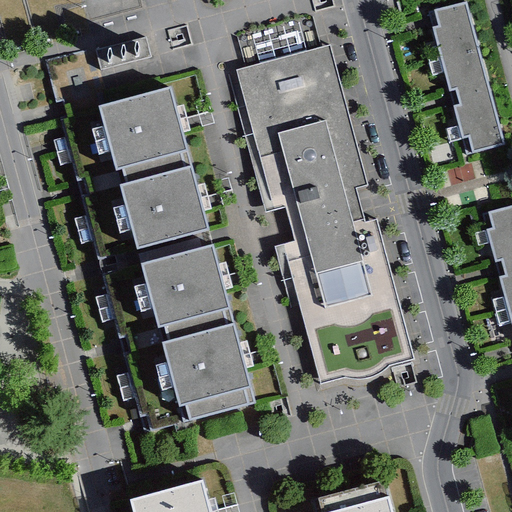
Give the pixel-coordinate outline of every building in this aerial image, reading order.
[(464,7),(423,17),(461,156),(501,145),(464,7)] [(332,45),(227,72),(263,212),(284,207),(295,251),(279,255),(313,391),(416,365),(383,232),(366,236),(355,194),(369,190),(332,45)] [(161,92),(81,110),(169,428),(244,408),(161,92)] [(169,428),(81,110),(53,118),(140,435),(169,428)] [(511,208),(482,216),(511,331),(511,208)] [(214,511),(209,492),(134,511),(214,511)] [(391,511),(389,503),(355,511),(391,511)]
